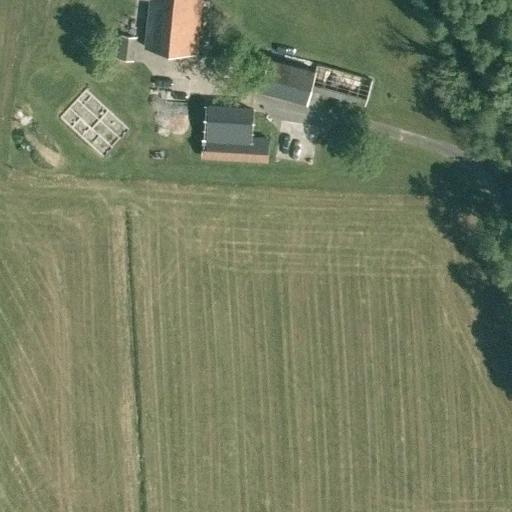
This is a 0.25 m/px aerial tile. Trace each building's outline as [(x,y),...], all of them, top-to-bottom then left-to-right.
[(196,51),(201,0),(148,0),(144,46),(196,51)] [(134,58),(136,35),(120,33),(117,57),(134,58)] [(314,66),(267,55),(259,87),(306,99),(309,89),(366,104),(372,78),(316,62),(314,66)] [(136,91),(136,115),(199,116),(199,92),(136,91)] [(214,128),(257,131),(259,107),(216,103),(214,128)] [(101,157),(128,131),(106,107),(87,125),(85,122),(75,131),(101,157)] [(277,161),(277,150),(199,149),(199,160),(277,161)]
